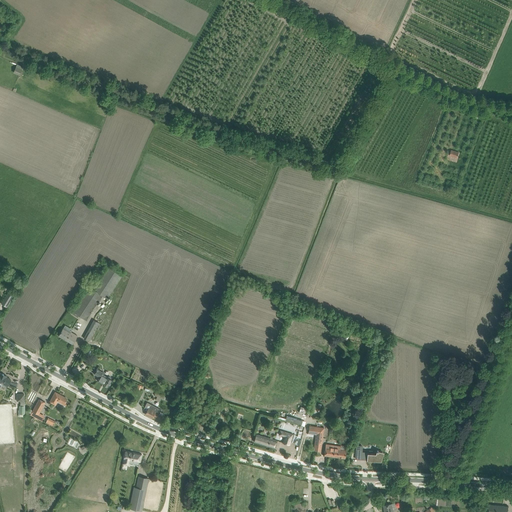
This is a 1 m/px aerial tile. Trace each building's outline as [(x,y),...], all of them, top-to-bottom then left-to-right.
[(511,56),(504,53),(499,64),(511,70),(511,56)] [(16,67),(13,73),(19,75),(22,70),(22,69),(16,67)] [(89,286),(72,311),(87,321),(101,299),(102,300),(104,297),(107,299),(122,276),(107,266),(92,289),(89,286)] [(16,291),(12,289),(10,288),(8,291),(3,300),(9,303),(16,291)] [(93,320),(83,338),(89,342),(99,323),(93,320)] [(70,332),(70,333),(63,329),(61,331),(59,336),(72,344),(75,340),(77,336),(70,332)] [(104,375),(105,374),(97,369),(96,369),(94,373),(99,377),(97,380),(108,387),(110,383),(112,380),(111,379),(111,378),(111,377),(110,377),(109,377),(108,377),(104,375)] [(0,387),(0,388),(2,384),(7,386),(11,380),(6,377),(7,376),(0,372),(0,387)] [(58,394),(58,393),(55,391),(54,394),(51,398),(49,402),(56,406),(58,401),(64,405),(66,406),(67,403),(65,401),(67,399),(58,394)] [(39,399),(32,411),(39,415),(45,403),(39,399)] [(159,411),(160,409),(147,402),(143,409),(147,411),(145,414),(152,418),(152,417),(160,421),(162,417),(163,416),(162,416),(159,414),(161,412),(159,411)] [(301,425),(302,420),(286,415),(285,420),(301,425)] [(54,425),(55,422),(48,418),(46,422),(53,426),(54,425)] [(293,434),(282,431),(281,435),(285,436),(283,443),(290,445),(293,434)] [(256,434),(254,442),(274,448),(276,440),(256,434)] [(321,445),(323,436),(316,435),(315,444),(314,449),(313,453),(320,454),(321,450),(321,445)] [(346,450),(346,445),(340,445),(340,447),(326,445),(325,450),(324,455),(345,458),(345,453),(346,450)] [(367,460),(380,461),(383,452),(377,450),(376,454),(365,454),(365,458),(366,458),(367,458),(367,459),(367,460)] [(138,465),(139,462),(140,462),(142,454),(125,451),(124,458),(124,459),(123,464),(128,465),(129,460),(139,461),(138,465)] [(141,511),(147,483),(138,481),(136,487),(135,487),(131,508),(141,511)] [(383,511),(394,511),(394,509),(393,510),(392,503),(383,505),(385,511),(384,511),(383,511)]
